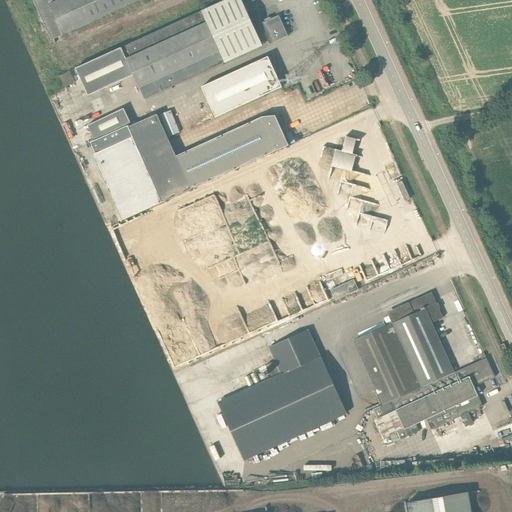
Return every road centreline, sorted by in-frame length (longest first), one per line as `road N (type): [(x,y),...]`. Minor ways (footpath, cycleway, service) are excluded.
road 1 (tertiary): [(511,336),(416,129)]
road 2 (tertiary): [(416,129),(356,0)]
